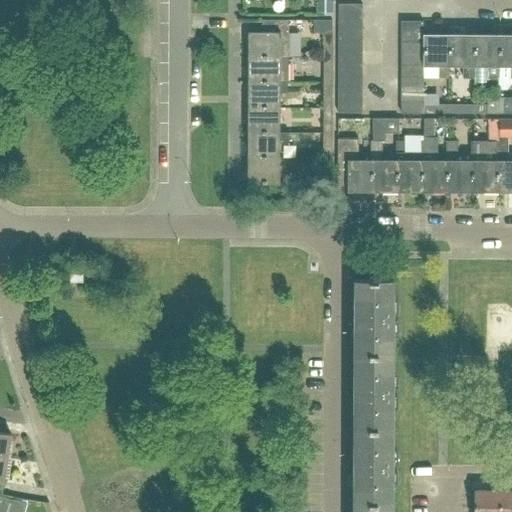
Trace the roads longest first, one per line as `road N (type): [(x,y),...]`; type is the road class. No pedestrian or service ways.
road 1 (residential): [(336,511),(333,229)]
road 2 (residential): [(72,511),(0,272)]
road 3 (residential): [(174,227),(174,0)]
road 4 (residential): [(511,229),(333,229)]
road 5 (residential): [(174,227),(0,226)]
road 6 (residential): [(333,229),(174,227)]
